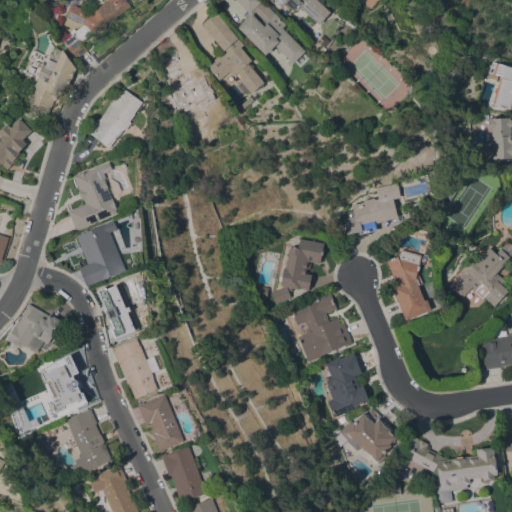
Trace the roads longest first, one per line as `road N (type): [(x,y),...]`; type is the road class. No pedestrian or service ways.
road 1 (residential): [(179,0),(75,95),(27,273),(0,313)]
road 2 (residential): [(167,511),(81,306),(70,290),(27,273)]
road 3 (residential): [(511,396),(428,410),(391,372),(363,278)]
